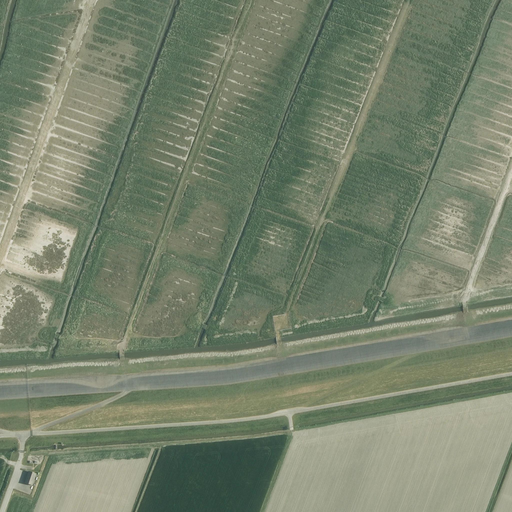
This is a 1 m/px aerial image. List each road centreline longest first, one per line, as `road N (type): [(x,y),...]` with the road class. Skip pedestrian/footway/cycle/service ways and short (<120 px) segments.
road 1 (track): [(0,397),(234,381),(511,334)]
road 2 (track): [(293,411),(423,349)]
